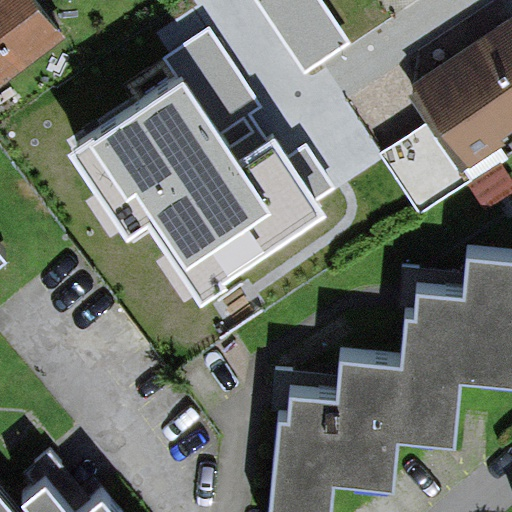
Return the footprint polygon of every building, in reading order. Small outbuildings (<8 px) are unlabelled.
[(43,0),(0,0),(0,76),(65,27),(43,0)] [(347,42),(318,0),(260,0),(307,69),(347,42)] [(511,116),(511,11),(413,74),(436,109),(382,144),(421,205),(472,173),(462,159),(503,133),(499,125),(511,116)] [(253,114),(265,106),(210,25),(163,57),(179,81),(67,156),(126,242),(148,227),(204,310),(234,290),(229,282),(325,218),(313,201),(333,188),(306,147),(285,161),(253,114)] [(511,365),(511,235),(469,231),(465,276),(414,272),(411,298),(403,297),(399,342),(335,336),(332,373),(288,368),(286,395),(277,394),(265,511),(332,511),(338,464),(395,469),(399,422),(454,427),(461,360),(511,365)] [(26,511),(0,479),(0,511),(136,511),(108,477),(79,500),(49,465),(26,484),(43,505),(34,511),(26,511)]
